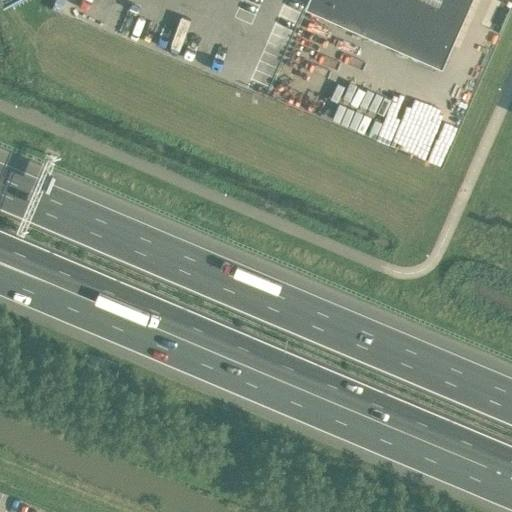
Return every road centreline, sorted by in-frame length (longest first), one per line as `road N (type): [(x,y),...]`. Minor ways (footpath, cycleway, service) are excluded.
road 1 (motorway): [(511,395),(0,178)]
road 2 (motorway): [(42,266),(511,462)]
